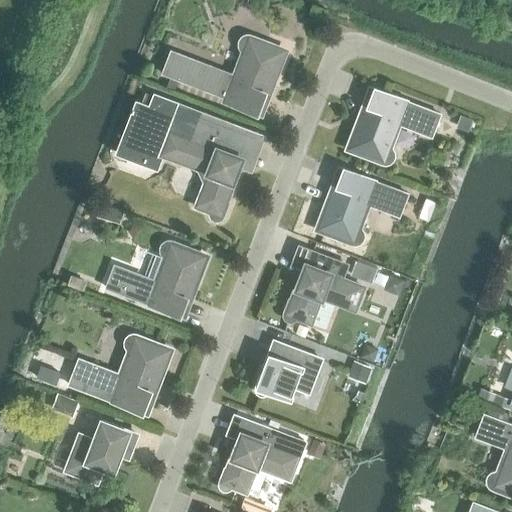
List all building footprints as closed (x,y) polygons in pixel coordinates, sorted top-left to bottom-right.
[(232,104),(256,113),(268,82),(271,83),(283,51),(265,44),(266,41),(251,35),(247,35),(243,36),(240,39),(238,42),(239,47),(241,50),(244,52),(235,76),(170,51),(162,73),(233,100),(232,104)] [(169,78),(166,87),(174,90),(177,81),(169,78)] [(366,157),(381,163),(385,164),(389,163),(392,160),(394,156),(393,152),(391,148),(388,146),(397,123),(431,136),(440,114),(375,89),(365,116),(361,115),(349,147),(367,154),(366,157)] [(221,219),(223,216),(228,202),(225,201),(237,171),(235,170),(240,158),(238,157),(248,131),(155,96),(150,109),(137,104),(119,152),(155,167),(160,154),(199,168),(205,181),(196,205),(210,211),(210,214),(211,218),(214,220),(217,220),(221,219)] [(460,115),(456,126),(467,130),(471,119),(460,115)] [(318,228),(337,235),(336,238),(351,244),(355,244),(359,243),(362,240),(363,236),(363,232),(361,228),(357,226),(366,203),(399,216),(407,193),(345,169),(334,197),(331,195),(318,228)] [(426,198),(418,216),(428,220),(435,201),(426,198)] [(101,203),(97,216),(108,219),(112,206),(101,203)] [(189,287),(192,289),(205,256),(186,249),(187,246),(172,241),(168,240),(164,241),(161,244),(160,248),(160,252),(162,255),(166,258),(157,281),(114,265),(106,287),(179,315),(189,287)] [(340,278),(346,265),(314,252),(308,266),(306,265),(302,278),(300,277),(291,299),(289,298),(283,312),(283,315),(284,319),(287,321),(291,321),(295,320),(296,317),(325,328),(335,302),(354,309),(362,286),(340,278)] [(355,261),(350,275),(371,282),(376,268),(355,261)] [(71,275),(67,285),(82,291),(86,280),(71,275)] [(299,324),(296,332),(304,336),(308,328),(299,324)] [(69,384),(141,412),(153,381),(157,382),(169,350),(151,343),(152,340),(137,334),(133,333),(129,335),(126,337),(124,341),(125,345),(127,349),(130,351),(121,374),(79,358),(69,384)] [(366,344),(361,356),(372,361),(377,348),(366,344)] [(259,395),(263,395),(266,394),(268,391),(289,399),(294,386),(307,391),(320,359),(283,345),(278,358),(270,355),(262,376),(259,375),(255,385),(255,389),(256,392),(259,395)] [(45,351),(35,378),(58,387),(68,360),(45,351)] [(354,361),(348,375),(365,382),(370,368),(354,361)] [(480,387),(476,396),(492,402),(495,394),(480,387)] [(57,393),(52,409),(72,416),(78,400),(57,393)] [(495,394),(492,402),(506,408),(510,400),(495,394)] [(486,407),(484,414),(505,422),(508,415),(486,407)] [(487,483),(489,487),(492,489),(508,495),(509,492),(511,492),(511,424),(505,422),(484,414),(475,436),(508,449),(499,472),(495,471),(491,472),(488,475),(486,479),(487,483)] [(112,469),(121,446),(131,450),(137,434),(103,421),(103,423),(102,423),(96,440),(80,434),(66,470),(97,482),(103,466),(112,469)] [(301,442),(281,434),(249,422),(244,435),(242,434),(237,446),(235,446),(226,468),(224,467),(219,481),(218,485),(220,488),(223,490),(226,491),(230,489),(232,486),(245,491),(255,465),(289,478),(298,456),(296,455),(301,442)] [(312,438),(307,452),(319,457),(325,443),(312,438)]
